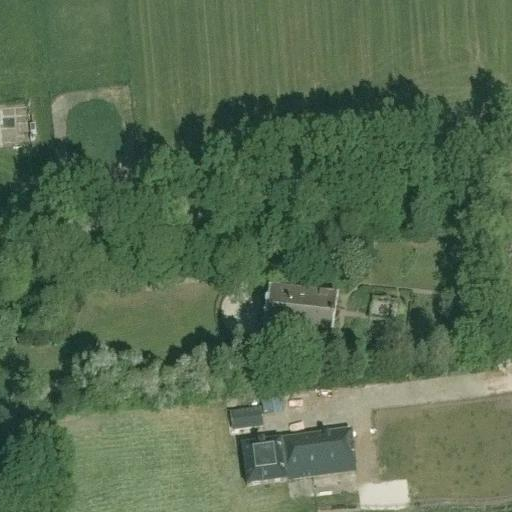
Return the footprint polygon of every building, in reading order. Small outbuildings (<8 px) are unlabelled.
[(466,240),(469,295),(491,294),(488,239),(466,240)] [(364,312),(383,315),(387,288),(368,285),(364,312)] [(338,300),(269,292),(263,339),(333,348),(338,300)] [(260,410),(229,414),(232,433),(263,429),(260,410)] [(351,433),(296,440),(302,480),(356,473),(351,433)] [(302,480),(296,440),(242,447),(247,487),(302,480)]
